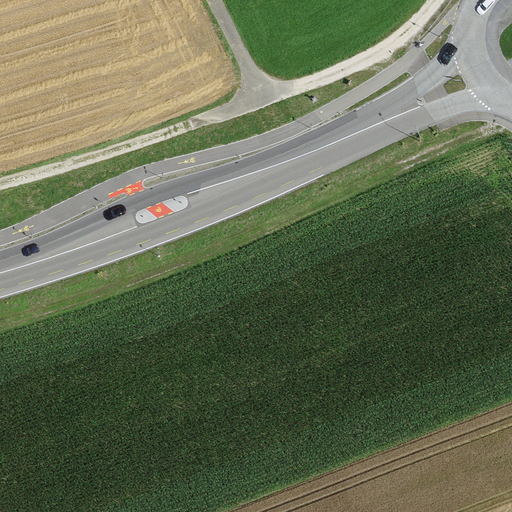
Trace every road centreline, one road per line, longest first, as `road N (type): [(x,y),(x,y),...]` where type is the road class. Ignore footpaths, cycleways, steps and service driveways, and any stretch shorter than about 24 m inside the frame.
road 1 (track): [(511,111),(153,274),(0,320)]
road 2 (primary): [(0,272),(220,191),(479,73)]
road 3 (track): [(261,96),(0,182)]
road 4 (track): [(436,0),(367,58),(261,96)]
